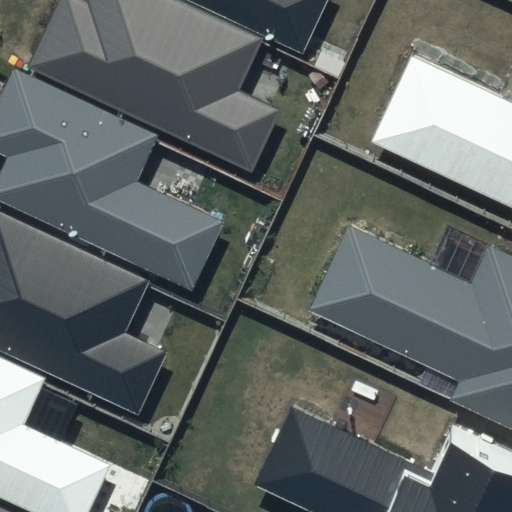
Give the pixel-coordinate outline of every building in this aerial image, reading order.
[(262,40),(176,0),(87,0),(86,3),(79,0),(62,0),(32,66),(250,168),(277,110),(238,92),(262,40)] [(188,0),(302,52),(325,0),(188,0)] [(511,101),(412,55),(372,140),(511,205),(511,101)] [(159,136),(14,68),(0,97),(0,152),(9,157),(0,176),(0,200),(192,290),(224,222),(138,182),(159,136)] [(149,281),(0,213),(0,348),(138,412),(165,352),(125,334),(149,281)] [(470,284),(350,228),(311,312),(460,381),(451,399),(511,427),(511,254),(489,243),(470,284)] [(42,379),(0,359),(0,499),(27,511),(87,511),(110,466),(21,424),(42,379)] [(430,469),(293,405),(255,486),(310,511),(511,511),(511,457),(449,428),(430,469)]
